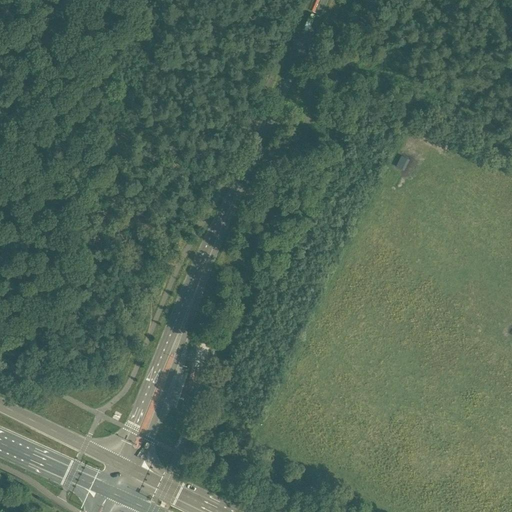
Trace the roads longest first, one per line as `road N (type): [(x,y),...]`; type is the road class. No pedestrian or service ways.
road 1 (primary): [(175,344),(321,0)]
road 2 (track): [(297,54),(446,98),(511,131)]
road 3 (primary): [(134,470),(175,344)]
road 4 (primary): [(175,344),(116,461)]
road 5 (primary): [(116,461),(0,404)]
